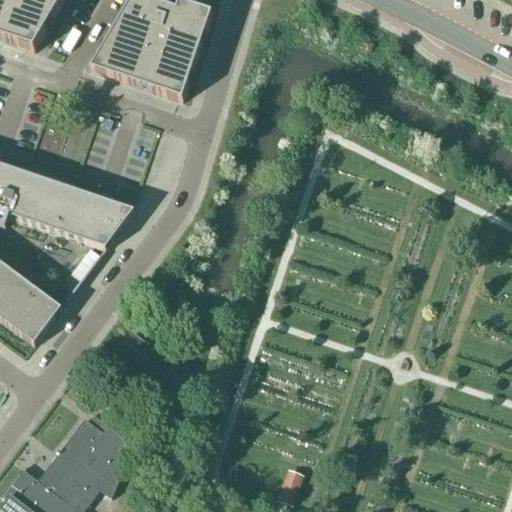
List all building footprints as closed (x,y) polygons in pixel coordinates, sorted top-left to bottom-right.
[(0,0),(0,45),(34,57),(67,0),(0,0)] [(154,0),(135,0),(91,76),(183,107),(212,19),(179,8),(176,16),(154,9),(157,1),(154,0)] [(8,222),(104,254),(106,255),(135,217),(0,171),(0,325),(35,351),(62,315),(0,268),(0,229),(5,231),(8,222)] [(143,357),(150,348),(134,337),(128,345),(143,357)] [(86,511),(100,494),(112,504),(127,464),(128,458),(127,451),(123,444),(119,439),(114,434),(109,430),(103,438),(85,424),(61,456),(59,455),(57,457),(59,459),(38,486),(21,474),(0,501),(1,502),(10,509),(7,511),(86,511)] [(291,511),(296,497),(303,478),(288,473),(282,491),(277,505),(291,511)] [(137,507),(146,496),(138,490),(129,501),(137,507)]
